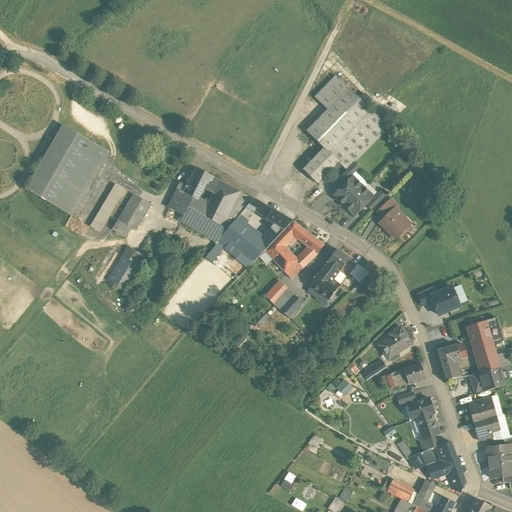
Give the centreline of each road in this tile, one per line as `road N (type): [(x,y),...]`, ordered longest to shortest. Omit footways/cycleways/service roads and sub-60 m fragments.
road 1 (residential): [(0,60),(26,56),(49,66),(371,253),(393,278),(419,335),(471,491)]
road 2 (track): [(511,79),(367,0)]
road 3 (track): [(117,511),(0,417)]
